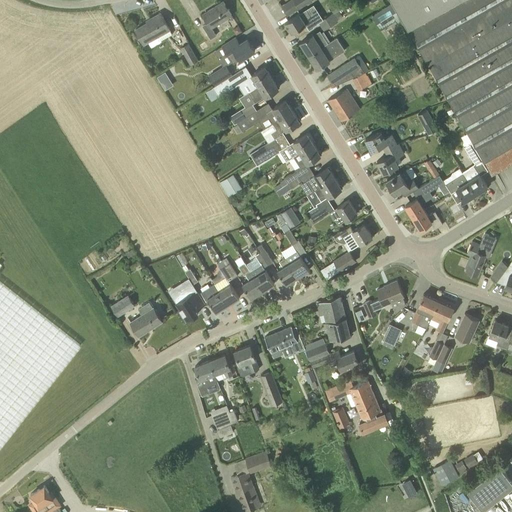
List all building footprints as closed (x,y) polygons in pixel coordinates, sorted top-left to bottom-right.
[(293,0),(299,8),(310,0),(293,0)] [(335,13),(339,10),(347,6),(343,0),(340,0),(330,6),(335,13)] [(511,0),(393,0),(409,28),(474,142),(471,143),(487,171),(488,170),(481,158),(482,157),(485,161),(511,145),(511,0)] [(211,38),(217,34),(212,27),(232,15),(223,2),(203,14),(208,22),(203,25),(211,38)] [(381,30),(402,17),(392,3),(372,16),(381,30)] [(307,9),(299,13),(285,22),(292,33),(296,30),(299,36),(307,32),(314,27),(313,25),(316,24),(307,9)] [(335,13),(333,15),(336,20),(343,15),(339,10),(335,13)] [(136,29),(144,43),(170,28),(161,13),(150,19),(151,20),(136,29)] [(337,21),(336,20),(333,15),(331,13),(318,22),(324,30),(337,21)] [(309,55),(322,47),(328,44),(320,30),(300,42),(309,55)] [(231,40),(222,46),(227,53),(234,63),(255,50),(248,38),(235,46),(231,40)] [(206,41),(200,46),(203,51),(210,46),(206,41)] [(190,64),(198,60),(189,43),(181,47),(190,64)] [(317,68),(336,56),(328,44),(322,47),(309,55),(317,68)] [(355,58),(328,75),(333,83),(334,83),(336,86),(355,77),(364,72),(355,58)] [(226,64),(209,75),(215,84),(232,73),(226,64)] [(252,89),(272,76),(265,66),(245,77),(252,89)] [(224,80),(229,89),(240,83),(234,74),(224,80)] [(363,74),(353,79),(359,90),(368,85),(363,74)] [(255,101),(259,99),(279,88),(272,76),(252,89),(249,92),(255,101)] [(348,93),(345,88),(328,99),(341,120),(360,108),(350,92),(348,93)] [(273,122),(293,110),(286,99),(266,112),(273,122)] [(246,116),(257,110),(254,104),(243,111),(246,116)] [(428,134),(438,129),(427,109),(418,115),(428,134)] [(243,131),(251,126),(249,123),(261,116),(257,110),(246,116),(237,122),(238,123),(242,129),(243,131)] [(300,121),(293,110),(273,122),(273,123),(261,130),(268,142),(259,148),(259,149),(262,153),(281,141),(278,135),(280,133),(300,121)] [(238,123),(233,126),(237,132),(242,129),(238,123)] [(385,137),(381,131),(366,139),(372,150),(382,145),(385,150),(396,144),(391,134),(385,137)] [(294,156),(314,143),(307,133),(285,146),(281,141),(262,153),(266,160),(284,149),(290,159),(294,156)] [(383,173),(398,164),(395,158),(404,153),(398,142),(396,144),(385,150),(388,155),(377,161),(383,173)] [(301,167),(321,154),(314,143),(294,156),(301,167)] [(476,193),(488,186),(481,175),(487,171),(471,143),(465,147),(475,164),(463,171),(464,173),(463,173),(476,193)] [(259,148),(250,154),(253,158),(255,157),(262,153),(259,149),(259,148)] [(262,153),(255,157),(260,164),(266,160),(262,153)] [(437,158),(433,162),(438,167),(442,163),(437,158)] [(430,160),(425,163),(432,174),(434,177),(439,174),(437,171),(430,160)] [(328,166),(308,179),(315,189),(335,177),(328,166)] [(417,175),(411,167),(406,169),(401,173),(400,171),(387,180),(396,194),(402,190),(406,196),(413,191),(416,188),(418,187),(412,178),(417,175)] [(288,183),(302,174),(299,168),(295,170),(296,171),(285,178),(288,183)] [(476,193),(463,173),(452,180),(445,184),(451,193),(457,189),(465,200),(476,193)] [(292,188),(306,179),(302,174),(288,183),(292,188)] [(413,217),(425,209),(421,203),(433,196),(429,190),(443,181),(439,174),(418,187),(416,188),(413,191),(418,198),(406,205),(413,217)] [(220,182),(228,196),(236,192),(228,177),(220,182)] [(335,177),(315,189),(322,200),(342,188),(335,177)] [(283,186),(276,191),(279,196),(291,188),(288,183),(283,186)] [(347,220),(358,213),(349,199),(338,206),(343,215),(336,219),(339,224),(346,219),(347,220)] [(307,212),(310,217),(321,210),(317,205),(307,212)] [(290,229),(301,222),(291,206),(280,213),(287,223),(290,229)] [(429,216),(425,209),(413,217),(420,228),(430,222),(435,229),(443,224),(436,211),(429,216)] [(324,216),(321,210),(310,217),(313,223),(324,216)] [(287,223),(281,226),(284,232),(285,231),(290,229),(287,223)] [(372,236),(364,223),(353,230),(350,226),(343,231),(342,230),(340,231),(352,249),(372,236)] [(297,240),(290,229),(285,231),(293,244),(282,251),(286,257),(298,277),(309,270),(301,256),(307,252),(299,239),(297,240)] [(275,231),(272,234),(276,241),(280,245),(281,241),(280,239),(284,236),(280,231),(277,234),(275,231)] [(477,275),(485,257),(488,258),(496,238),(483,232),(478,243),(472,241),(467,254),(473,256),(466,271),(477,275)] [(269,264),(273,262),(262,244),(257,247),(269,264)] [(257,247),(256,245),(252,248),(256,255),(257,257),(247,264),(263,290),(274,284),(266,270),(264,267),(269,264),(257,247)] [(341,270),(356,261),(350,251),(334,261),(341,270)] [(287,284),(298,277),(286,257),(280,261),(283,267),(278,270),(287,284)] [(334,261),(321,269),(327,279),(341,270),(334,261)] [(247,264),(245,262),(239,266),(245,275),(246,274),(250,280),(243,284),(252,298),(263,290),(247,264)] [(234,278),(238,276),(231,263),(225,266),(234,278)] [(511,288),(511,265),(509,264),(497,281),(506,284),(505,287),(511,288)] [(214,282),(228,304),(239,297),(230,281),(234,278),(225,266),(221,268),(222,271),(220,273),(219,275),(219,277),(219,278),(214,282)] [(199,281),(191,268),(186,271),(194,284),(199,281)] [(404,296),(397,280),(389,283),(390,285),(385,287),(377,290),(383,305),(398,298),(401,308),(406,304),(403,297),(404,296)] [(0,446),(80,345),(0,281),(0,446)] [(228,304),(214,282),(215,283),(201,292),(205,299),(208,297),(216,312),(228,304)] [(187,320),(198,313),(195,308),(204,303),(196,291),(177,303),(187,320)] [(432,316),(439,301),(424,294),(412,319),(419,322),(424,312),(432,316)] [(118,316),(135,305),(128,295),(111,305),(118,316)] [(324,314),(326,323),(330,341),(350,336),(340,296),(316,303),(320,315),(324,314)] [(370,317),(377,314),(371,300),(364,303),(368,312),(370,317)] [(435,329),(440,331),(443,332),(454,308),(439,301),(432,316),(439,320),(435,329)] [(153,307),(142,314),(130,322),(139,335),(162,321),(153,307)] [(361,309),(356,311),(360,320),(365,318),(361,309)] [(471,343),(480,320),(465,313),(455,336),(471,343)] [(506,348),(511,332),(511,330),(507,329),(508,325),(495,320),(486,344),(495,348),(497,344),(506,348)] [(394,345),(401,329),(390,324),(383,339),(394,345)] [(285,354),(282,346),(298,340),(292,326),(265,337),(271,352),(272,351),(274,358),(285,354)] [(436,340),(429,355),(431,356),(437,358),(444,343),(436,340)] [(310,360),(329,352),(325,343),(306,350),(310,360)] [(444,343),(437,358),(443,361),(445,362),(452,347),(444,343)] [(244,375),(260,368),(250,345),(235,351),(244,375)] [(341,355),(339,350),(327,355),(329,362),(330,361),(332,365),(339,362),(342,370),(359,363),(354,350),(341,355)] [(226,377),(228,376),(228,377),(233,374),(230,367),(225,354),(211,360),(216,373),(223,371),(226,377)] [(434,365),(432,369),(437,372),(438,370),(443,361),(437,358),(434,365)] [(195,366),(203,386),(217,380),(215,374),(216,373),(211,360),(195,366)] [(405,366),(401,372),(407,377),(412,371),(405,366)] [(306,372),(304,373),(308,383),(315,380),(316,380),(312,370),(311,370),(306,372)] [(273,405),(283,401),(271,372),(261,376),(273,405)] [(388,425),(389,425),(384,413),(381,414),(380,410),(381,410),(368,380),(349,389),(362,418),(363,417),(365,421),(360,423),(363,431),(387,421),(388,425)] [(334,412),(340,427),(349,423),(343,408),(334,412)] [(231,424),(239,420),(235,410),(227,412),(231,424)] [(230,433),(233,431),(234,431),(231,424),(227,412),(213,418),(221,436),(230,433)] [(251,471),(272,464),(267,451),(246,458),(251,471)] [(473,454),(464,459),(470,468),(479,463),(473,454)] [(450,459),(434,468),(443,483),(459,475),(450,459)] [(462,459),(455,463),(461,472),(468,468),(462,459)] [(467,490),(483,510),(511,487),(511,481),(500,465),(467,490)] [(257,492),(255,493),(248,471),(231,477),(236,491),(235,491),(242,510),(260,503),(257,492)] [(403,481),(409,496),(418,493),(411,478),(403,481)] [(50,493),(45,485),(31,494),(36,502),(38,505),(33,509),(34,511),(62,511),(53,498),(55,496),(52,491),(50,493)]
